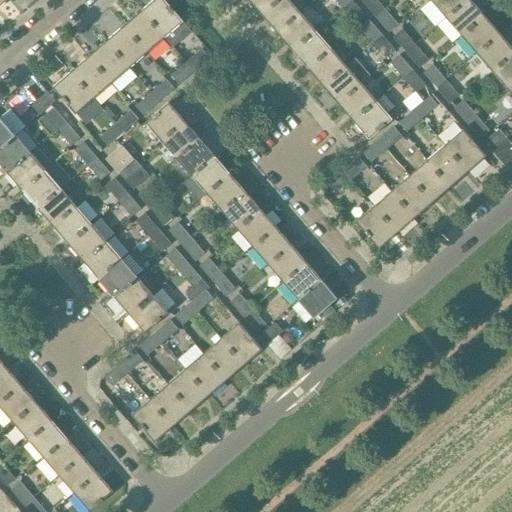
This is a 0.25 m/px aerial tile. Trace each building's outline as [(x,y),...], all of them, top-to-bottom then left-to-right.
[(0,0),(0,8),(10,0),(9,0),(0,0)] [(156,0),(143,11),(166,38),(173,46),(191,31),(185,23),(165,0),(156,0)] [(280,0),(249,0),(263,16),(280,0)] [(280,0),(263,16),(278,34),(302,13),(309,6),(303,0),(280,0)] [(358,24),(367,16),(352,0),(344,7),(358,24)] [(376,18),(386,10),(378,0),(366,0),(363,3),(376,18)] [(467,0),(432,0),(431,1),(446,18),(467,0)] [(485,17),(470,0),(467,0),(446,18),(462,36),(485,17)] [(399,25),(386,10),(376,18),(389,33),(399,25)] [(149,54),(166,38),(143,11),(125,27),(149,54)] [(318,32),(302,13),(278,34),(294,52),(318,32)] [(500,35),(485,17),(462,36),(477,55),(500,35)] [(374,43),(383,35),(370,20),(361,28),(374,43)] [(107,42),(131,69),(149,54),(125,27),(107,42)] [(407,53),(417,45),(404,30),(394,39),(407,53)] [(333,49),(318,32),(294,52),(309,70),(333,49)] [(387,58),(396,50),(383,35),(374,43),(387,58)] [(511,55),(511,48),(500,35),(477,55),(492,72),(511,55)] [(113,84),(131,69),(107,42),(90,57),(113,84)] [(407,53),(420,68),(429,60),(417,45),(407,53)] [(347,66),(333,49),(309,70),(324,87),(335,77),(347,66)] [(195,72),(211,59),(204,50),(188,64),(195,72)] [(404,78),(413,70),(400,55),(391,62),(404,78)] [(511,85),(511,55),(492,72),(507,89),(511,85)] [(72,73),(95,99),(113,84),(90,57),(72,73)] [(180,85),(195,72),(188,64),(173,77),(180,85)] [(335,100),(339,104),(362,84),(347,66),(335,77),(324,87),(335,100)] [(437,89),(447,80),(434,66),(424,74),(437,89)] [(404,78),(405,78),(417,93),(426,85),(413,70),(404,78)] [(77,114),(95,99),(72,73),(54,88),(77,114)] [(152,93),(160,102),(175,89),(166,80),(152,93)] [(437,89),(450,104),(460,96),(447,80),(437,89)] [(377,102),(362,84),(339,104),(339,105),(354,122),(373,105),(377,102)] [(40,115),(56,101),(48,92),(32,106),(40,115)] [(144,116),(160,102),(152,93),(137,106),(144,116)] [(422,119),(437,106),(429,97),(414,110),(422,119)] [(464,101),(458,105),(454,109),(467,124),(477,116),(464,101)] [(393,119),(377,102),(373,105),(354,122),(369,140),(392,120),(393,119)] [(185,122),(170,103),(147,123),(162,141),(185,122)] [(59,131),(68,123),(54,108),(45,115),(59,131)] [(404,118),(399,123),(407,132),(422,119),(414,110),(404,118)] [(117,125),(124,133),(139,120),(132,111),(117,125)] [(467,124),(480,139),(489,131),(477,116),(467,124)] [(0,150),(16,137),(0,117),(0,150)] [(162,141),(177,159),(200,139),(185,122),(162,141)] [(74,149),(83,141),(68,123),(59,131),(74,149)] [(109,146),(124,133),(117,125),(102,137),(104,141),(109,146)] [(394,127),(379,140),(387,149),(402,137),(394,127)] [(468,173),(487,156),(464,130),(445,146),(468,173)] [(499,130),(484,144),(492,152),(507,139),(499,130)] [(0,164),(8,174),(31,155),(16,137),(0,150),(0,164)] [(215,157),(200,139),(177,159),(193,177),(215,157)] [(379,140),(363,154),(371,163),(387,149),(379,140)] [(98,158),(87,145),(78,153),(89,166),(98,158)] [(468,173),(445,146),(427,161),(451,188),(468,173)] [(109,160),(120,172),(134,160),(123,148),(109,160)] [(23,191),(46,172),(31,155),(8,174),(23,191)] [(231,174),(215,157),(193,177),(208,194),(231,174)] [(101,181),(111,173),(98,158),(89,166),(101,181)] [(367,167),(359,158),(343,171),(351,180),(367,167)] [(135,159),(134,160),(120,172),(127,181),(142,168),(135,159)] [(451,188),(427,161),(410,176),(434,203),(451,188)] [(142,168),(127,181),(135,189),(150,177),(142,168)] [(351,180),(343,171),(328,184),(336,193),(351,180)] [(39,209),(62,190),(46,172),(23,191),(39,209)] [(246,192),(231,174),(208,194),(223,212),(246,192)] [(434,203),(410,176),(392,191),(415,218),(434,203)] [(119,202),(128,194),(116,180),(107,188),(119,202)] [(140,195),(153,210),(162,203),(154,194),(148,187),(140,195)] [(54,227),(77,207),(62,190),(39,209),(54,227)] [(415,218),(392,191),(374,207),(398,234),(415,218)] [(261,210),(246,192),(223,212),(238,229),(261,210)] [(133,218),(142,210),(128,194),(119,202),(133,218)] [(162,203),(153,210),(166,226),(176,219),(162,203)] [(69,245),(92,226),(77,207),(54,227),(69,245)] [(398,234),(374,207),(356,223),(379,249),(398,234)] [(277,228),(261,210),(238,229),(254,248),(277,228)] [(149,237),(158,230),(146,216),(138,224),(149,237)] [(171,233),(182,246),(191,238),(180,225),(171,233)] [(85,262),(107,243),(92,226),(69,245),(85,262)] [(292,245),(277,228),(254,248),(269,265),(292,245)] [(163,254),(172,246),(158,230),(149,237),(163,254)] [(191,238),(182,246),(197,263),(206,255),(191,238)] [(100,280),(122,261),(107,243),(85,262),(100,280)] [(307,263),(292,245),(269,265),(285,283),(307,263)] [(188,265),(177,252),(168,260),(179,273),(188,265)] [(115,298),(138,279),(122,261),(100,280),(115,298)] [(211,261),(202,269),(213,282),(222,274),(211,261)] [(323,281),(307,263),(285,283),(300,300),(323,281)] [(202,282),(188,265),(179,273),(194,290),(202,282)] [(238,292),(222,274),(213,282),(229,300),(238,292)] [(143,305),(153,297),(138,279),(115,298),(121,305),(131,315),(143,305)] [(338,299),(323,281),(300,300),(315,318),(338,299)] [(208,305),(213,300),(205,291),(191,304),(199,313),(208,305)] [(167,314),(153,297),(143,305),(131,315),(145,333),(167,314)] [(243,318),(252,310),(241,297),(231,305),(243,318)] [(199,313),(191,304),(176,317),(183,326),(199,313)] [(243,318),(256,333),(265,325),(252,310),(243,318)] [(171,321),(155,334),(163,344),(172,354),(182,346),(173,335),(178,330),(171,321)] [(243,363),(260,348),(239,324),(238,324),(222,339),(243,363)] [(273,325),(259,336),(267,346),(281,334),(273,325)] [(163,344),(155,334),(140,348),(148,357),(163,344)] [(203,354),(225,379),(243,363),(222,339),(203,354)] [(143,361),(135,352),(120,365),(128,374),(143,361)] [(207,394),(225,379),(203,354),(186,370),(207,394)] [(128,374),(120,365),(104,379),(112,388),(128,374)] [(6,367),(0,372),(0,403),(21,385),(7,367),(6,367)] [(189,409),(207,394),(186,370),(168,385),(189,409)] [(0,406),(14,422),(36,402),(21,385),(0,403),(0,406)] [(172,425),(189,409),(168,385),(150,400),(172,425)] [(153,440),(172,425),(150,400),(144,392),(137,398),(144,406),(133,416),(153,440)] [(14,422),(30,441),(52,421),(37,402),(36,402),(14,422)] [(53,421),(52,421),(30,441),(45,459),(68,439),(53,421)] [(68,439),(45,459),(60,476),(83,456),(68,439)] [(83,456),(60,476),(76,494),(98,474),(83,456)] [(0,465),(0,478),(7,487),(16,479),(2,464),(0,465)] [(98,474),(76,494),(90,511),(113,492),(98,474)] [(25,506),(34,498),(23,485),(14,493),(25,506)] [(25,506),(30,511),(46,511),(34,498),(25,506)]
